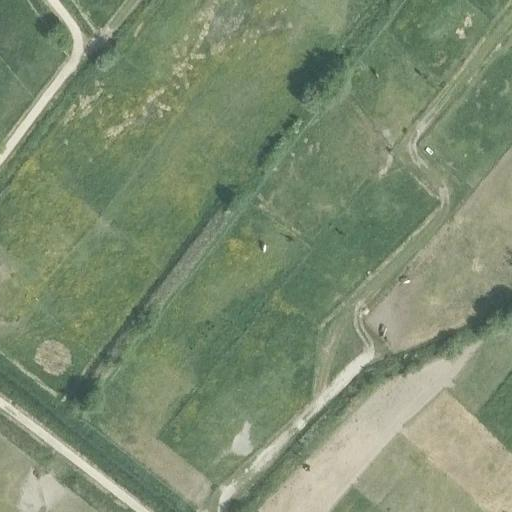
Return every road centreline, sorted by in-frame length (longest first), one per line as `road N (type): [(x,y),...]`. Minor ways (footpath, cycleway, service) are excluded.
road 1 (track): [(51,0),(73,30),(75,60),(0,158)]
road 2 (track): [(0,403),(139,511)]
